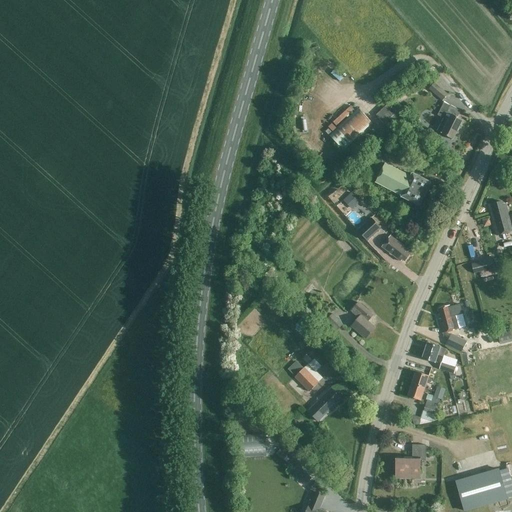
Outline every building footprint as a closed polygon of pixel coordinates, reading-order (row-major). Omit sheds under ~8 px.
[(434,82),(429,89),(442,100),(448,94),(434,82)] [(389,103),(376,116),(384,124),(397,112),(389,103)] [(453,140),(463,120),(458,117),(461,111),(450,105),(450,106),(444,103),(437,115),(443,119),(437,131),(440,133),(453,140)] [(373,124),(358,108),(329,135),(344,151),(373,124)] [(419,206),(431,183),(412,173),(411,177),(385,164),(375,182),(401,195),(401,196),(419,206)] [(351,193),(343,201),(351,210),(360,202),(351,193)] [(511,214),(509,216),(506,204),(502,205),(502,202),(492,204),(493,207),(490,208),(497,236),(511,231),(511,214)] [(372,217),(358,230),(367,241),(382,228),(372,217)] [(405,262),(410,254),(408,253),(409,250),(390,236),(382,247),(401,262),(402,260),(405,262)] [(492,259),(476,263),(479,272),(480,272),(482,277),(495,274),(493,268),(494,268),(492,259)] [(366,339),(375,328),(368,321),(373,315),(358,303),(351,312),(358,318),(351,327),(366,339)] [(460,304),(450,307),(453,316),(455,315),(462,313),(460,304)] [(443,333),(459,329),(455,315),(453,316),(450,307),(450,306),(447,306),(438,309),(441,319),(439,319),(443,333)] [(268,320),(275,314),(272,309),(269,312),(269,313),(265,316),(268,320)] [(336,331),(343,325),(333,313),(326,320),(336,331)] [(303,317),(299,321),(308,330),(312,326),(303,317)] [(452,333),(447,345),(462,352),(468,341),(452,333)] [(509,333),(498,336),(499,343),(511,340),(509,333)] [(443,357),(446,349),(440,347),(427,343),(422,359),(435,363),(438,355),(443,357)] [(464,353),(465,363),(473,362),(472,352),(464,353)] [(309,392),(319,383),(318,382),(323,377),(310,364),(309,364),(304,368),(297,361),(289,369),(296,376),(295,377),(309,392)] [(454,374),(456,367),(442,362),(440,369),(454,374)] [(425,388),(429,376),(416,372),(412,384),(425,388)] [(421,401),(425,388),(412,384),(408,396),(421,401)] [(256,387),(252,391),(255,395),(260,391),(256,387)] [(318,422),(341,398),(331,389),(308,412),(318,422)] [(451,416),(460,413),(455,396),(447,398),(451,416)] [(421,418),(432,422),(434,423),(439,421),(438,412),(435,411),(438,403),(428,399),(424,411),(423,410),(421,418)] [(295,419),(291,424),(297,429),(299,426),(298,421),(295,419)] [(265,434),(241,435),(242,458),(266,456),(265,434)] [(426,461),(426,445),(413,445),(412,458),(396,457),(395,478),(413,478),(413,475),(420,475),(420,461),(426,461)] [(281,451),(277,454),(282,461),(287,457),(281,451)] [(305,486),(314,477),(300,462),(290,471),(305,486)] [(464,511),(507,498),(499,469),(456,482),(464,511)] [(325,511),(319,509),(325,496),(312,491),(308,500),(311,501),(306,511),(325,511)]
